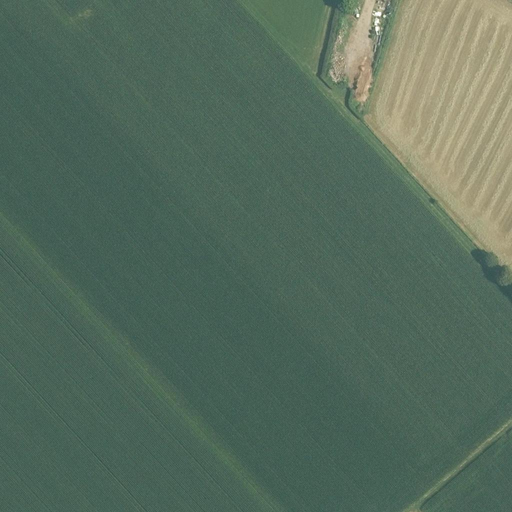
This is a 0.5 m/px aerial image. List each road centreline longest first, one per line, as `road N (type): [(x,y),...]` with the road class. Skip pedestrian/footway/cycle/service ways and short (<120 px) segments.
road 1 (track): [(511,294),(243,0)]
road 2 (track): [(413,511),(511,425)]
